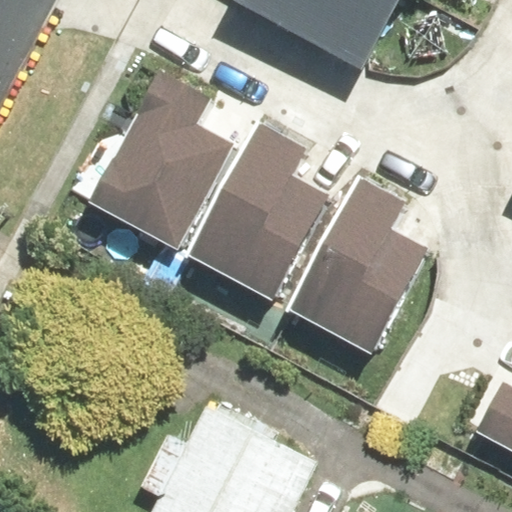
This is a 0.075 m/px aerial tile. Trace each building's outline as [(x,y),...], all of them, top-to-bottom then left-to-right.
[(246,0),(375,67),(410,0),(246,0)] [(173,55),(101,191),(187,237),(244,131),(205,110),(220,80),(173,55)] [(268,110),(195,245),(282,291),(338,185),(299,164),(315,135),(268,110)] [(365,167),(292,302),(379,348),(436,242),(396,221),(412,192),(365,167)] [(435,170),(411,207),(473,246),(497,210),(435,170)] [(511,370),(483,423),(511,438),(511,370)] [(310,511),(337,460),(223,401),(205,435),(182,423),(154,479),(180,492),(169,511),(310,511)]
